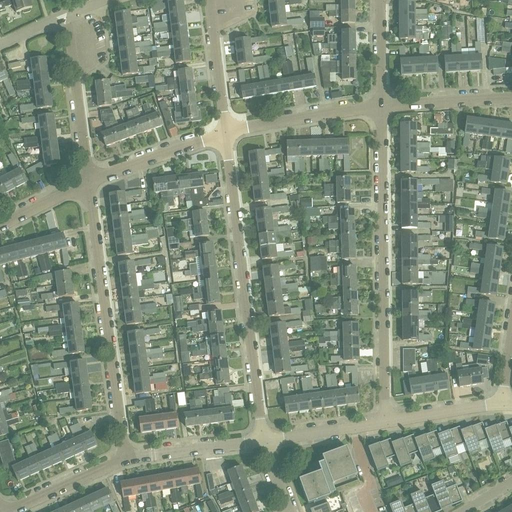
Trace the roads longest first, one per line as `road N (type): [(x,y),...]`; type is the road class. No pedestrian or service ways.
road 1 (residential): [(385,424),(381,105)]
road 2 (residential): [(263,443),(224,133)]
road 3 (residential): [(125,458),(88,183)]
road 4 (residential): [(88,183),(68,16)]
road 5 (residential): [(224,133),(381,105)]
road 6 (residential): [(88,183),(224,133)]
road 7 (tertiary): [(125,458),(263,443)]
road 8 (residential): [(224,133),(208,0)]
road 9 (residential): [(381,105),(511,98)]
road 10 (tertiary): [(9,511),(125,458)]
road 11 (tertiary): [(263,443),(385,424)]
